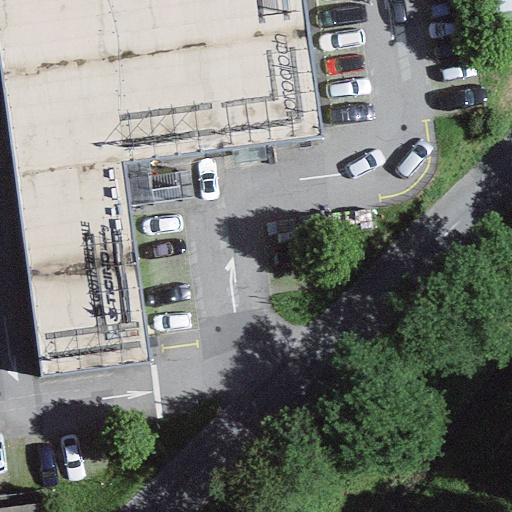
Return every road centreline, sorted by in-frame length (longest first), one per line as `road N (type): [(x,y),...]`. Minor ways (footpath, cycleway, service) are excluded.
road 1 (unknown): [(84,431),(230,432),(198,334),(209,263),(231,231),(372,177),(384,152),(387,102),(373,0)]
road 2 (unclassified): [(511,158),(149,511)]
